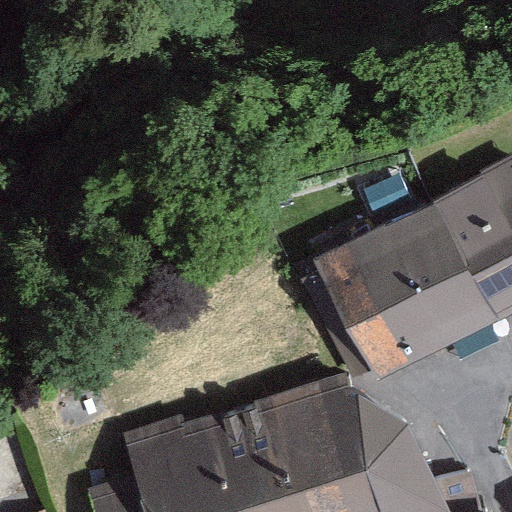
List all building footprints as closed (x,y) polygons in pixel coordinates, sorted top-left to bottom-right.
[(511,139),(510,135),(310,230),(370,356),(511,288),(511,139)] [(341,352),(315,359),(358,511),(402,511),(436,488),(407,402),(349,366),(341,352)] [(358,511),(315,359),(122,411),(131,452),(148,511),(358,511)] [(148,511),(131,452),(82,466),(96,511),(148,511)] [(492,511),(486,491),(421,510),(418,511),(492,511)] [(53,511),(51,501),(15,509),(15,511),(53,511)]
